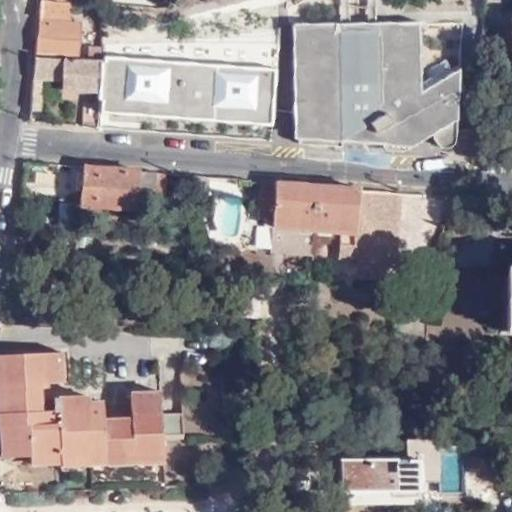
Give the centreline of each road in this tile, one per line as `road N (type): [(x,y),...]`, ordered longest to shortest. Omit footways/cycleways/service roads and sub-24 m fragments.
road 1 (residential): [(511,180),(0,140)]
road 2 (unknown): [(0,502),(160,511)]
road 3 (unclassified): [(0,140),(12,51),(6,0)]
